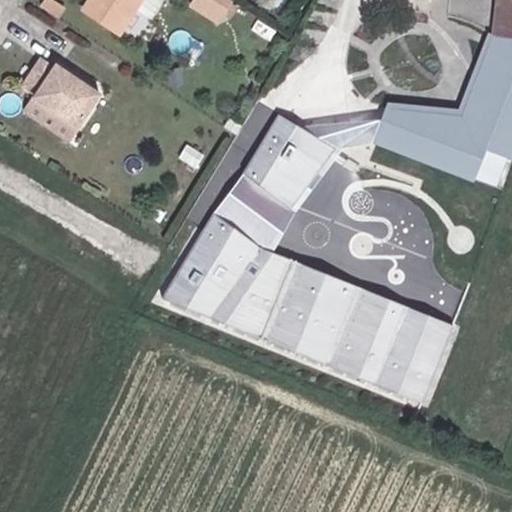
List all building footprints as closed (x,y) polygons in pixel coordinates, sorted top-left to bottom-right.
[(88,0),(82,11),(119,34),(141,0),(88,0)] [(223,13),(201,0),(195,0),(193,5),(218,20),(223,13)] [(230,0),(229,0),(201,0),(223,13),(230,0)] [(511,0),(496,0),(493,36),(490,36),(478,72),(492,77),(468,140),(429,126),(431,112),(390,110),(377,144),(476,181),(487,152),(511,161),(511,0)] [(40,60),(23,86),(36,95),(34,97),(77,126),(98,94),(55,65),(53,68),(40,60)] [(492,77),(478,72),(459,121),(431,112),(429,126),(468,140),(492,77)] [(77,126),(34,97),(25,111),(68,140),(77,126)] [(332,152),(275,118),(241,178),(288,212),(332,152)] [(288,212),(241,178),(212,216),(261,254),(288,212)] [(453,328),(261,254),(212,216),(164,299),(424,405),(453,328)]
